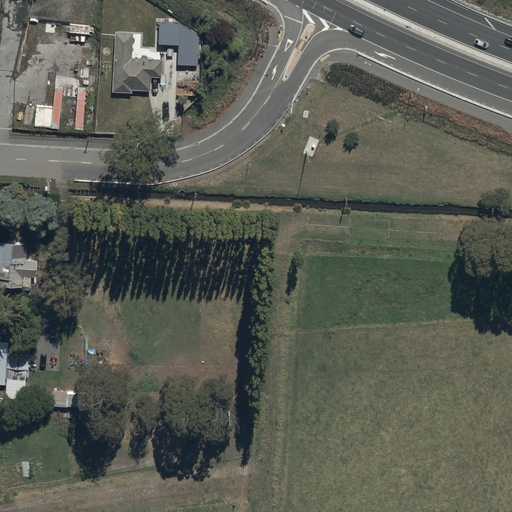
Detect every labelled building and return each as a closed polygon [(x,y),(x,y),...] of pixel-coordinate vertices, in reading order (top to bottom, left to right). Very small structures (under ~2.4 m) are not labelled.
[(180,23),(159,23),(159,45),(178,46),(178,65),(198,65),(199,37),(180,23)] [(134,33),(116,32),(112,92),(132,93),(132,90),(150,91),(151,77),(161,78),(162,60),(132,58),(134,33)] [(27,244),(0,243),(0,278),(0,279),(0,286),(22,288),(22,287),(31,287),(31,277),(39,277),(40,261),(26,260),(27,244)] [(29,373),(30,345),(8,344),(7,378),(26,379),(27,373),(29,373)] [(67,391),(66,407),(100,407),(100,392),(67,391)]
